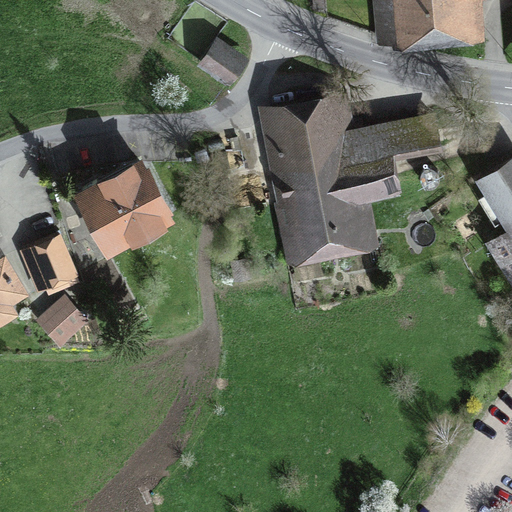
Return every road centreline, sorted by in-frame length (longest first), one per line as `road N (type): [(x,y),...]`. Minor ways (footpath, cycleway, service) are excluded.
road 1 (residential): [(0,150),(82,126),(213,115),(250,82),(283,27)]
road 2 (secondary): [(283,27),(378,62),(511,87)]
